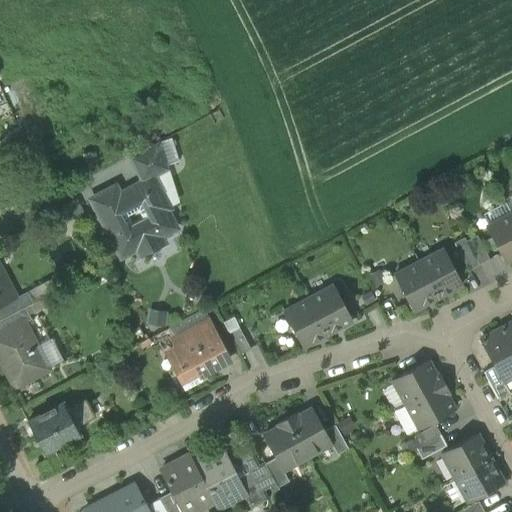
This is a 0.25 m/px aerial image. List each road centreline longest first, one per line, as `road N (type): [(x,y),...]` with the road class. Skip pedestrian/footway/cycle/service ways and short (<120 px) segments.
road 1 (residential): [(29,506),(238,396),(445,327)]
road 2 (residential): [(445,327),(511,457)]
